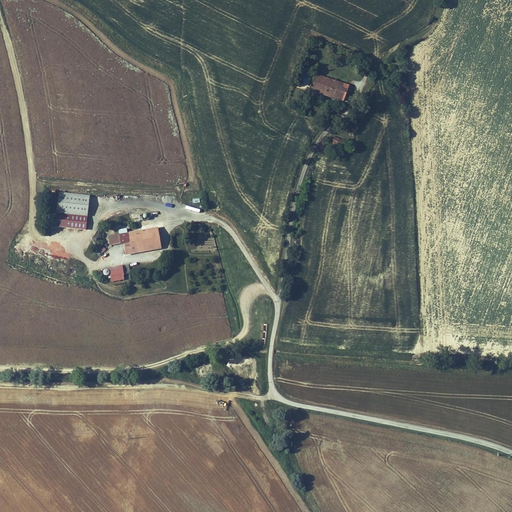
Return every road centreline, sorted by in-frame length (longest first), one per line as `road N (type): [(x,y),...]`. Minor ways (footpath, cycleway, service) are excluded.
road 1 (unclassified): [(369,69),(303,173),(271,346),(274,395)]
road 2 (track): [(181,210),(170,187),(43,180),(34,172),(0,4)]
road 3 (track): [(0,370),(132,371),(230,341),(251,325),(264,283)]
road 4 (track): [(274,395),(171,383),(0,384)]
road 5 (unclassified): [(511,453),(274,395)]
